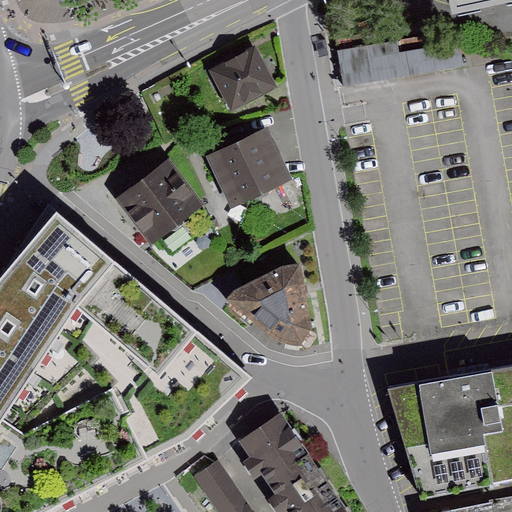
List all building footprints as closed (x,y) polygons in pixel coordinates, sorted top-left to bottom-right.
[(511,0),(450,0),(453,15),(511,2),(511,0)] [(336,36),(344,85),(463,65),(457,28),(398,38),(396,26),(336,36)] [(255,49),(209,73),(230,114),(277,89),(255,49)] [(268,130),(207,159),(232,211),(292,182),(268,130)] [(123,196),(116,202),(152,250),(207,210),(171,162),(141,184),(133,182),(124,190),(123,196)] [(255,379),(46,203),(0,276),(0,511),(44,511),(73,498),(187,440),(247,386),(255,379)] [(235,292),(227,303),(230,305),(228,310),(241,320),(244,318),(260,331),(277,344),(290,350),(297,352),(311,352),(318,341),(318,334),(313,330),(302,265),(284,268),(235,292)] [(511,368),(388,392),(422,503),(494,490),(494,486),(511,482),(511,368)] [(280,416),(240,445),(250,460),(243,465),(255,482),(263,476),(269,484),(308,456),(280,416)] [(316,511),(338,497),(308,456),(269,484),(277,497),(269,503),(275,511),(316,511)] [(252,511),(220,464),(196,480),(217,511),(252,511)] [(348,511),(338,497),(316,511),(348,511)] [(511,511),(511,501),(493,504),(494,511),(511,511)]
